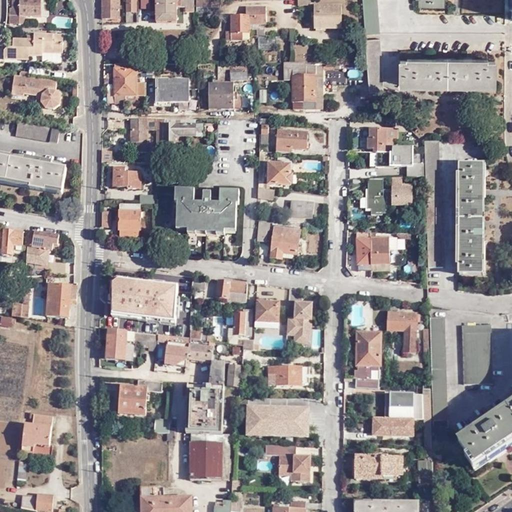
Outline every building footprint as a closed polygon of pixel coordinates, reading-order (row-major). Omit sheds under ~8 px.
[(47,0),(12,0),(13,7),(10,7),(9,24),(23,24),(24,15),(46,16),(47,0)] [(118,0),(101,0),(102,18),(118,18),(118,0)] [(138,0),(128,0),(128,11),(138,11),(138,0)] [(192,0),(156,0),(157,20),(177,19),(177,2),(193,2),(192,0)] [(358,0),(360,25),(375,25),(373,0),(358,0)] [(231,31),(231,40),(242,40),(243,33),(249,33),(250,24),(265,24),(266,6),(245,5),(245,15),(231,15),(231,31)] [(336,6),(309,6),(309,12),(305,12),(305,24),(309,24),(309,27),(336,26),(336,6)] [(257,36),(257,48),(273,49),(273,43),(278,43),(279,36),(263,36),(264,30),(256,29),(256,36),(257,36)] [(375,32),(361,32),(362,61),(363,78),(368,84),(375,84),(375,89),(380,89),(380,84),(378,84),(375,32)] [(8,47),(5,50),(5,57),(14,58),(14,60),(30,60),(30,55),(43,56),(43,53),(43,50),(51,51),(52,51),(53,53),(63,54),(63,35),(35,34),(35,40),(35,43),(28,43),(28,42),(28,40),(14,40),(14,47),(8,47)] [(489,54),(394,55),(395,75),(409,75),(409,79),(434,79),(435,75),(448,75),(447,78),(474,79),(474,75),(489,75),(489,54)] [(303,107),(303,65),(303,61),(284,62),(283,62),(283,79),(292,79),(292,107),(303,107)] [(114,103),(125,103),(125,109),(132,109),(136,107),(135,97),(146,97),(146,92),(146,91),(146,83),(136,83),(136,63),(115,64),(115,88),(107,88),(107,102),(114,102),(114,103)] [(321,72),(321,65),(303,65),(303,107),(314,108),(315,77),(321,77),(321,72)] [(348,70),(349,78),(360,77),(360,69),(348,70)] [(246,79),(246,71),(229,71),(229,78),(232,78),(232,79),(246,79)] [(56,81),(14,75),(11,95),(22,96),(23,93),(36,95),(36,98),(42,99),(41,102),(46,108),(53,110),(59,105),(60,97),(56,91),(54,91),(56,81)] [(187,80),(157,80),(157,101),(187,101),(187,80)] [(220,104),(220,108),(239,109),(239,96),(232,95),(231,82),(207,82),(207,104),(220,104)] [(190,89),(189,109),(198,109),(198,89),(190,89)] [(156,128),(156,118),(131,118),(131,128),(131,142),(135,141),(136,151),(147,151),(147,128),(156,128)] [(164,123),(164,118),(156,118),(156,128),(156,146),(180,146),(181,137),(195,137),(196,123),(164,123)] [(51,142),(53,127),(19,121),(17,136),(51,142)] [(261,132),(260,132),(260,143),(268,143),(268,125),(262,125),(261,132)] [(61,128),(53,127),(51,142),(58,143),(61,128)] [(397,128),(370,127),(369,136),(368,136),(367,148),(373,148),(373,151),(391,152),(391,139),(397,139),(397,128)] [(277,130),(275,152),(291,153),(291,147),(306,148),(307,133),(277,130)] [(436,140),(420,140),(422,178),(424,237),(425,267),(440,268),(436,140)] [(0,183),(64,195),(68,169),(54,167),(54,163),(27,158),(27,162),(0,157),(0,183)] [(477,163),(457,162),(457,273),(477,273),(477,258),(481,259),(481,232),(477,231),(477,204),(481,204),(481,177),(477,177),(477,163)] [(288,184),(290,164),(267,163),(267,183),(288,184)] [(125,166),(114,166),(113,185),(128,185),(128,187),(140,187),(141,170),(125,170),(125,166)] [(411,208),(412,189),(402,188),(402,178),(392,178),(391,188),(391,198),(380,197),(380,191),(368,191),(367,210),(370,210),(370,216),(382,216),(382,214),(391,214),(391,208),(411,208)] [(272,200),(273,189),(263,188),(258,187),(258,198),(272,200)] [(216,225),(236,226),(236,204),(238,204),(239,191),(220,191),(219,203),(219,205),(193,205),(193,202),(194,190),(175,190),(174,202),(177,202),(176,224),(196,225),(195,230),(216,230),(216,225)] [(202,202),(193,202),(193,205),(219,205),(219,203),(210,203),(211,191),(203,191),(202,202)] [(140,194),(139,203),(156,204),(156,194),(140,194)] [(312,202),(292,200),(291,215),(310,217),(312,202)] [(138,230),(139,203),(119,203),(118,229),(138,230)] [(111,210),(101,210),(101,226),(111,227),(111,210)] [(269,221),(259,220),(257,240),(267,240),(267,228),(269,226),(269,221)] [(235,231),(236,226),(216,225),(216,230),(195,230),(196,225),(176,224),(176,229),(187,230),(187,233),(224,234),(224,230),(235,231)] [(282,251),(298,253),(300,231),(275,228),(271,257),(281,258),(282,256),(282,251)] [(138,237),(138,230),(118,229),(118,237),(138,237)] [(1,230),(1,231),(0,240),(0,251),(21,255),(23,234),(4,232),(4,230),(1,230)] [(58,237),(29,231),(26,263),(26,266),(47,268),(48,251),(51,252),(52,246),(56,247),(58,237)] [(371,269),(371,265),(370,238),(359,238),(356,238),(357,269),(371,269)] [(388,238),(370,238),(371,265),(389,265),(389,250),(397,250),(397,238),(388,238)] [(152,273),(148,273),(147,276),(129,274),(128,283),(137,285),(137,288),(143,288),(143,285),(150,287),(150,291),(163,292),(162,299),(158,337),(169,338),(173,300),(186,302),(188,282),(185,281),(179,281),(168,280),(168,278),(152,276),(152,273)] [(217,298),(226,299),(227,294),(246,296),(247,285),(219,281),(217,298)] [(193,282),(192,289),(203,291),(205,283),(193,282)] [(72,294),(72,287),(50,285),(47,318),(70,320),(71,301),(78,301),(78,295),(72,294)] [(149,298),(162,299),(163,292),(150,291),(149,298)] [(258,299),(256,324),(278,324),(280,305),(266,304),(266,299),(258,299)] [(293,319),(287,319),(286,337),(293,337),(309,338),(311,305),(294,304),(293,319)] [(21,319),(22,305),(13,305),(12,317),(21,319)] [(158,337),(161,311),(150,310),(147,335),(158,337)] [(191,310),(191,327),(192,327),(192,339),(207,341),(208,331),(204,331),(204,328),(199,328),(200,314),(196,314),(196,311),(191,310)] [(246,315),(237,315),(236,331),(230,331),(229,345),(239,346),(240,337),(253,338),(253,313),(247,313),(246,315)] [(388,314),(388,331),(402,331),(401,353),(416,354),(416,314),(388,314)] [(23,320),(2,317),(1,327),(23,330),(27,331),(28,321),(23,320)] [(442,317),(429,317),(433,434),(447,434),(442,317)] [(127,333),(128,323),(95,319),(95,329),(99,330),(108,331),(127,333)] [(489,324),(460,324),(462,383),(490,382),(489,324)] [(191,341),(191,331),(180,330),(179,339),(191,341)] [(127,333),(108,331),(107,340),(107,347),(106,360),(114,361),(124,361),(125,347),(126,341),(126,336),(127,333)] [(379,372),(380,334),(357,334),(357,366),(358,366),(358,371),(355,371),(355,380),(379,381),(379,372)] [(158,337),(157,337),(154,336),(149,336),(149,342),(142,341),(139,341),(133,340),(133,342),(133,344),(135,344),(135,346),(148,347),(147,351),(157,352),(158,337)] [(211,371),(212,364),(213,349),(202,347),(203,342),(191,341),(190,346),(183,345),(183,343),(174,341),(173,343),(168,342),(165,365),(187,368),(211,371)] [(246,341),(245,350),(254,351),(254,342),(246,341)] [(133,347),(125,347),(124,361),(132,362),(133,347)] [(240,388),(242,366),(229,365),(226,364),(213,364),(212,387),(226,388),(226,386),(240,388)] [(274,375),(274,387),(300,387),(307,387),(307,368),(301,368),(267,368),(267,375),(274,375)] [(378,381),(355,380),(354,389),(378,390),(379,381),(378,381)] [(153,382),(138,381),(137,389),(121,388),(119,416),(145,417),(147,393),(162,394),(163,383),(153,382)] [(226,389),(212,389),(189,389),(187,434),(224,434),(226,389)] [(511,404),(474,431),(473,430),(459,440),(468,453),(470,452),(477,462),(511,438),(511,404)] [(248,407),(247,436),(308,438),(309,409),(248,407)] [(28,428),(26,454),(36,455),(36,446),(52,447),(54,420),(37,418),(35,428),(28,428)] [(170,428),(170,420),(154,419),(153,434),(167,434),(169,434),(170,428)] [(414,422),(377,420),(377,439),(414,440),(414,422)] [(231,436),(192,435),(191,481),(231,481),(231,436)] [(431,441),(423,441),(424,464),(431,464),(432,464),(431,441)] [(278,454),(265,454),(264,463),(269,463),(268,482),(294,484),(294,471),(298,471),(298,462),(278,462),(278,454)] [(386,457),(355,457),(355,480),(386,480),(386,478),(402,478),(402,459),(386,459),(386,457)] [(19,464),(18,479),(27,479),(28,464),(19,464)] [(417,464),(417,487),(431,487),(431,464),(417,464)] [(158,489),(140,490),(139,511),(190,511),(190,501),(158,502),(158,489)] [(24,497),(23,510),(36,511),(37,511),(38,511),(49,511),(53,511),(55,497),(40,495),(39,498),(24,497)] [(217,507),(216,511),(232,511),(233,511),(233,502),(233,501),(225,500),(225,507),(217,507)] [(419,511),(419,502),(354,501),(354,511),(419,511)] [(242,511),(243,502),(233,502),(233,511),(238,511),(242,511)]
